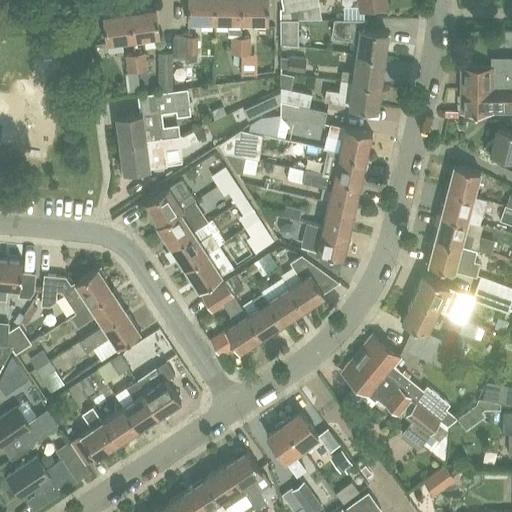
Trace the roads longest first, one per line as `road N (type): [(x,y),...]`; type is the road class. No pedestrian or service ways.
road 1 (residential): [(238,409),(312,354),(378,270),(412,165),(438,0)]
road 2 (residential): [(238,409),(126,245),(96,232),(0,223)]
road 3 (residential): [(77,511),(238,409)]
